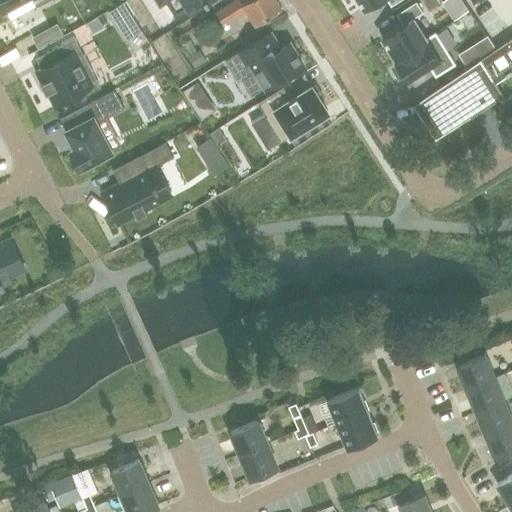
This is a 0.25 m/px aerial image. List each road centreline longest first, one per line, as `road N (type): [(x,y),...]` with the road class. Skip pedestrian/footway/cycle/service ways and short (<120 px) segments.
road 1 (residential): [(511,154),(436,194),(417,179),(305,0)]
road 2 (residential): [(235,511),(426,431)]
